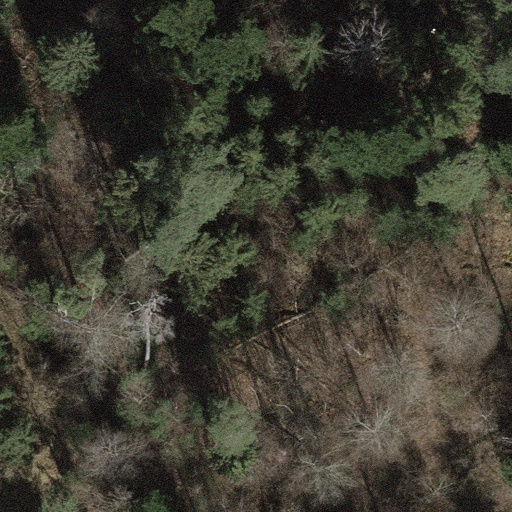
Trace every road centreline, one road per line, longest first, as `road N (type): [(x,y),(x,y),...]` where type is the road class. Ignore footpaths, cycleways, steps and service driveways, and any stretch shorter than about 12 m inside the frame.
road 1 (track): [(0,298),(72,511)]
road 2 (track): [(336,511),(511,406)]
